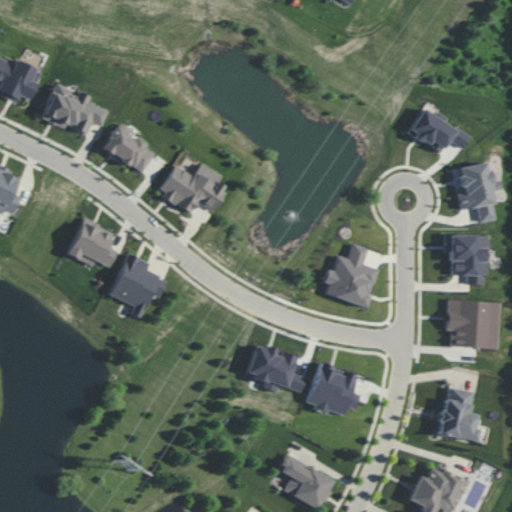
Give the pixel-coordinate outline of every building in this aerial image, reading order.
[(0,95),(13,101),(16,95),(27,100),(39,71),(13,60),(11,63),(0,58),(0,95)] [(106,110),(87,103),(89,96),(77,91),(76,93),(53,84),(40,119),(63,127),(64,125),(85,133),(90,122),(100,126),(106,110)] [(139,173),(152,153),(140,146),(142,143),(126,133),(129,129),(117,122),(100,149),(139,173)] [(172,165),(156,192),(189,212),(196,201),(211,210),(225,187),(216,182),(219,176),(198,163),(191,176),(172,165)] [(0,210),(11,215),(18,196),(11,194),(17,179),(8,176),(10,171),(0,167),(0,210)] [(108,267),(115,250),(106,247),(112,231),(80,219),(66,255),(92,265),(93,262),(108,267)] [(132,305),(128,314),(139,317),(148,294),(157,297),(164,279),(143,271),(147,262),(124,253),(108,296),(132,305)] [(470,391),(444,386),(435,434),(473,441),(475,429),(471,429),(474,414),(466,413),(470,391)] [(280,491),(317,510),(328,490),(327,489),(332,479),(283,453),(275,469),(288,476),(280,491)] [(405,502),(433,511),(434,508),(445,511),(450,511),(463,478),(439,469),(438,472),(427,467),(423,478),(415,475),(405,502)]
